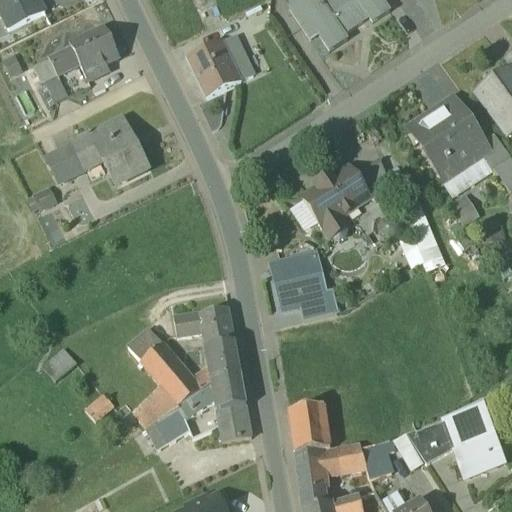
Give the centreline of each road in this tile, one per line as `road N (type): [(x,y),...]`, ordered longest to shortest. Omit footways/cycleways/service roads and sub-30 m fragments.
road 1 (residential): [(219,187),(511,2)]
road 2 (residential): [(219,187),(283,511)]
road 3 (residential): [(129,0),(219,187)]
